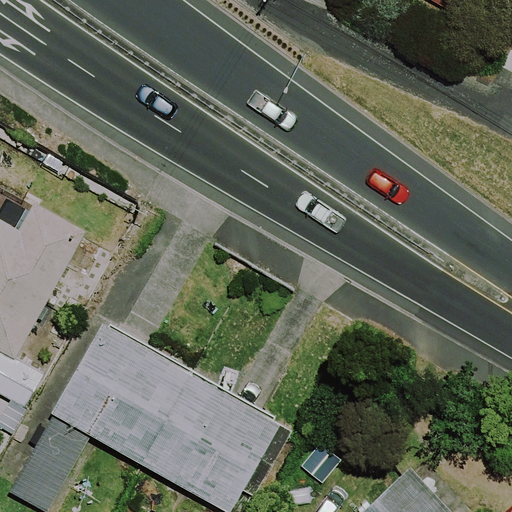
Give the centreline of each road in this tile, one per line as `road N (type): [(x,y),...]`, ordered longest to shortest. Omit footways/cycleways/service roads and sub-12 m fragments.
road 1 (trunk): [(503,300),(0,1)]
road 2 (trunk): [(116,0),(503,300)]
road 3 (residential): [(272,0),(511,112)]
